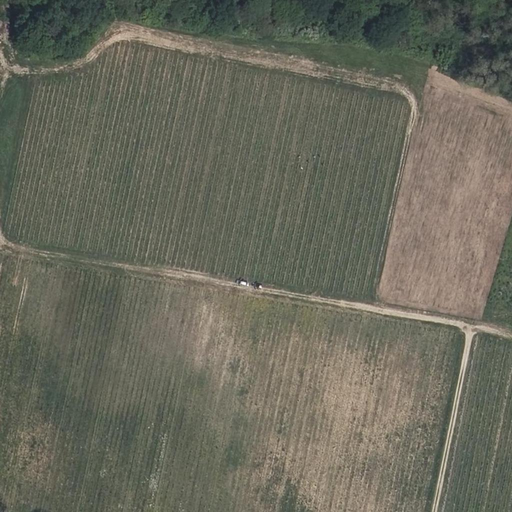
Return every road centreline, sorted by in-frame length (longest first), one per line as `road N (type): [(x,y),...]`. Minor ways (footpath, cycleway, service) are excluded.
road 1 (track): [(435,511),(473,325),(199,282),(0,237)]
road 2 (track): [(410,315),(381,291),(380,270),(417,115),(404,82),(138,22)]
road 3 (track): [(0,93),(8,72),(72,65),(138,22)]
